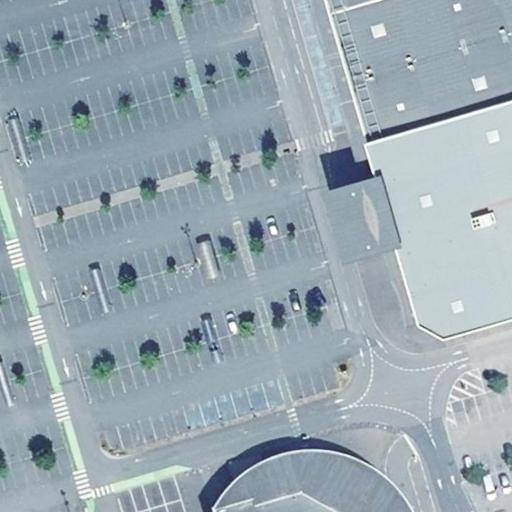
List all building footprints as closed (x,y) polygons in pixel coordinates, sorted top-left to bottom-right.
[(167,0),(116,0),(0,33),(0,86),(1,89),(179,38),(167,0)] [(312,0),(363,175),(378,171),(357,98),(348,66),(328,0),(312,0)] [(511,0),(328,0),(348,66),(357,98),(378,171),(387,203),(395,231),(404,265),(415,301),(419,314),(445,329),(511,309),(511,0)] [(185,62),(7,113),(22,164),(200,113),(185,62)] [(208,148),(30,200),(45,251),(223,200),(208,148)] [(381,234),(395,231),(387,203),(378,171),(363,175),(331,184),(348,244),(381,234)] [(231,225),(53,276),(67,327),(245,276),(231,225)] [(419,314),(415,301),(404,265),(395,231),(381,234),(390,272),(401,306),(404,319),(419,314)] [(7,268),(0,270),(0,325),(22,319),(7,268)] [(254,302),(76,353),(91,404),(269,353),(254,302)] [(28,345),(0,353),(0,409),(43,396),(28,345)] [(53,423),(0,438),(0,494),(69,474),(53,423)] [(511,438),(474,449),(488,501),(511,494),(511,438)] [(399,511),(360,474),(309,461),(265,467),(233,487),(211,511),(399,511)]
